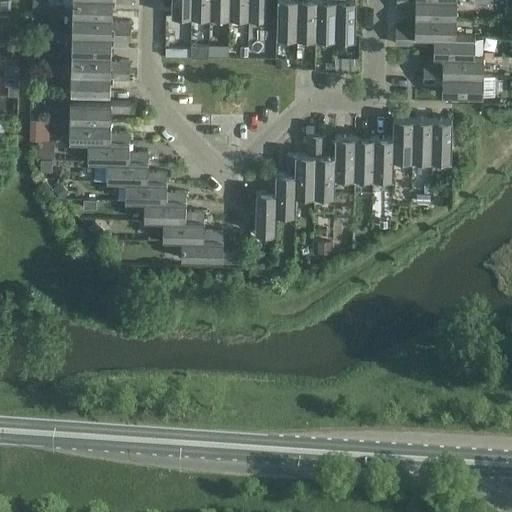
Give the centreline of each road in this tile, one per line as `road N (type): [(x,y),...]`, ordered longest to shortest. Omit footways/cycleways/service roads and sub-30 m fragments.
road 1 (primary): [(511,466),(0,431)]
road 2 (residential): [(373,0),(367,93),(307,101),(224,178),(154,103),(147,85),(149,0)]
